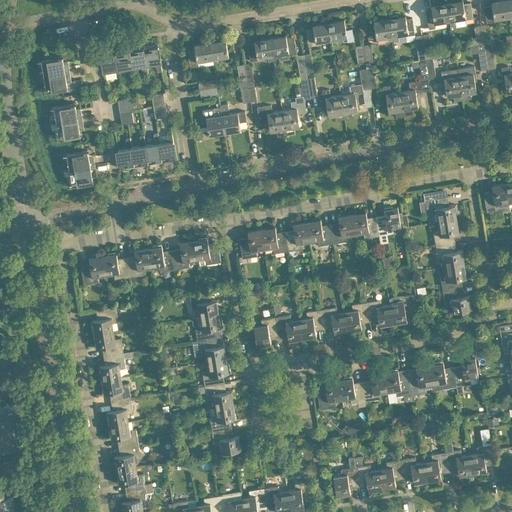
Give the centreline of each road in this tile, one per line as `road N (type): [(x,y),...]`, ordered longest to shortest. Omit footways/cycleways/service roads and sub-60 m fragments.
road 1 (residential): [(107,511),(65,246),(121,236)]
road 2 (residential): [(195,184),(511,118)]
road 3 (residential): [(73,511),(24,220)]
road 4 (residential): [(225,220),(465,180)]
road 5 (residential): [(302,359),(453,336),(490,319),(488,306)]
road 6 (residential): [(118,200),(98,77),(82,65),(74,14)]
road 7 (residential): [(34,465),(13,289),(0,279)]
road 8 (residential): [(24,220),(1,71),(3,31)]
road 9 (residential): [(177,26),(359,0)]
road 10 (residential): [(195,184),(177,26)]
road 11 (residential): [(225,220),(248,368)]
road 12 (residential): [(488,306),(465,180)]
